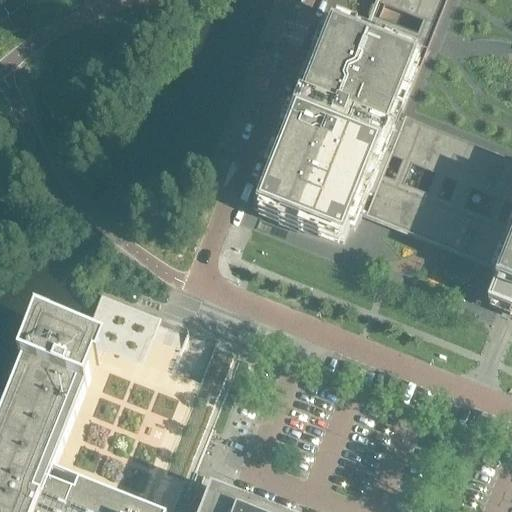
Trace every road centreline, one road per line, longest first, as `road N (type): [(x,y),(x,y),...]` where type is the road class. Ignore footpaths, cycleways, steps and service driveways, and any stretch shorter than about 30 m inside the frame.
road 1 (residential): [(511,409),(196,287)]
road 2 (residential): [(311,0),(196,287)]
